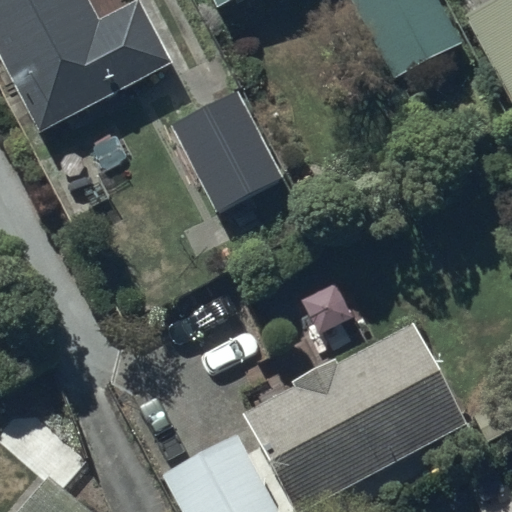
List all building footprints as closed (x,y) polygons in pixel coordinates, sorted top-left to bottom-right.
[(87,0),(0,0),(0,59),(40,138),(172,69),(140,8),(102,28),(87,0)] [(209,0),(218,16),(248,0),(209,0)] [(433,0),(351,0),(397,82),(460,48),(433,0)] [(511,0),(510,0),(470,21),(511,101),(511,0)] [(239,97),(174,132),(222,220),(287,185),(239,97)] [(245,436),(164,479),(181,511),(312,511),(462,433),(410,334),(238,424),(245,436)] [(82,511),(50,484),(24,511),(82,511)]
